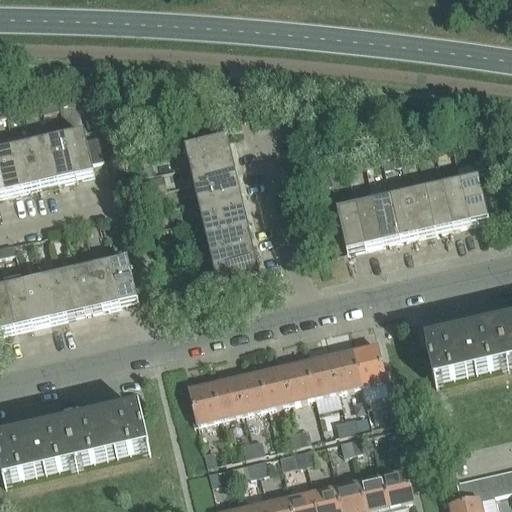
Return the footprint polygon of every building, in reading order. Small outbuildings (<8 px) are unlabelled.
[(92,170),(87,146),(85,137),(66,142),(76,185),(94,181),(92,170)] [(76,185),(66,142),(48,146),(58,189),(76,185)] [(104,167),(99,143),(87,146),(92,170),(104,167)] [(231,162),(227,144),(184,154),(188,172),(231,162)] [(58,189),(48,146),(31,150),(41,193),(58,189)] [(41,193),(31,150),(14,153),(24,197),(41,193)] [(24,197),(14,153),(0,156),(0,174),(6,201),(24,197)] [(235,179),(231,162),(188,172),(192,190),(235,179)] [(402,171),(400,163),(383,167),(385,175),(402,171)] [(240,197),(235,179),(192,190),(196,207),(240,197)] [(480,183),(461,188),(470,231),(490,227),(480,183)] [(470,231),(461,188),(443,192),(453,235),(470,231)] [(499,191),(488,194),(494,217),(505,215),(499,191)] [(453,235),(443,192),(426,196),(436,239),(453,235)] [(436,239),(426,196),(408,199),(418,243),(436,239)] [(244,214),(240,197),(196,207),(200,224),(244,214)] [(418,243),(408,199),(391,203),(400,247),(418,243)] [(400,247),(391,203),(373,207),(383,251),(400,247)] [(383,251),(373,207),(356,211),(366,255),(383,251)] [(366,255),(356,211),(336,216),(346,259),(366,255)] [(248,232),(244,214),(200,224),(205,242),(248,232)] [(252,250),(248,232),(205,242),(209,260),(252,250)] [(161,252),(165,270),(176,267),(175,267),(171,249),(161,252)] [(0,263),(17,259),(15,250),(14,250),(0,252),(0,263)] [(256,267),(252,250),(209,260),(213,277),(256,267)] [(138,307),(129,264),(110,269),(120,312),(138,307)] [(181,284),(177,267),(175,267),(176,267),(165,270),(169,287),(181,284)] [(260,285),(256,267),(213,277),(217,295),(260,285)] [(120,312),(110,269),(92,273),(102,316),(120,312)] [(102,316),(92,273),(74,277),(84,320),(102,316)] [(84,320),(74,277),(57,281),(67,324),(84,320)] [(20,280),(3,284),(5,293),(15,336),(32,332),(23,289),(20,280)] [(67,324),(57,281),(40,285),(50,328),(67,324)] [(185,303),(181,284),(169,287),(173,306),(185,303)] [(50,328),(40,285),(23,289),(32,332),(50,328)] [(0,339),(15,336),(5,293),(0,293),(0,339)] [(511,374),(511,328),(497,332),(507,375),(511,374)] [(507,375),(497,332),(426,348),(436,392),(507,375)] [(386,388),(378,352),(369,354),(368,350),(353,354),(362,394),(386,388)] [(362,394),(353,354),(337,357),(338,361),(331,363),(339,399),(362,394)] [(339,399),(331,363),(322,364),(322,361),(307,364),(316,405),(339,399)] [(316,405),(307,364),(291,368),(292,372),(284,373),(293,410),(316,405)] [(293,410),(284,373),(276,375),(275,371),(259,375),(269,416),(293,410)] [(269,416),(259,375),(244,378),(245,382),(237,384),(246,421),(269,416)] [(246,421),(237,384),(229,386),(228,383),(212,386),(222,427),(246,421)] [(222,427),(212,386),(197,389),(198,393),(190,395),(195,418),(191,419),(194,432),(198,431),(198,433),(222,427)] [(150,458),(140,415),(67,432),(77,475),(150,458)] [(393,415),(383,418),(386,432),(397,429),(393,415)] [(355,424),(346,426),(349,440),(359,438),(355,424)] [(349,440),(346,426),(336,428),(339,442),(349,440)] [(77,475),(67,432),(0,447),(0,466),(6,492),(77,475)] [(309,435),(299,437),(302,451),(312,449),(309,435)] [(398,435),(397,435),(388,437),(391,452),(401,449),(398,435)] [(302,451),(299,437),(290,439),(293,453),(302,451)] [(363,458),(360,444),(350,446),(354,460),(363,458)] [(262,446),(252,448),(256,462),(265,460),(262,446)] [(354,460),(350,446),(341,448),(344,462),(354,460)] [(256,462),(252,448),(243,450),(246,464),(256,462)] [(317,469),(313,455),(304,457),(307,471),(317,469)] [(205,459),(208,473),(218,471),(215,457),(205,459)] [(307,471),(304,457),(294,459),(298,473),(307,471)] [(270,480),(267,466),(267,465),(257,468),(261,482),(270,480)] [(261,482),(257,468),(247,470),(251,484),(261,482)] [(414,508),(407,475),(382,481),(389,511),(405,511),(405,510),(414,508)] [(511,497),(511,478),(511,475),(500,478),(505,499),(511,497)] [(222,491),(219,477),(209,479),(212,493),(222,491)] [(505,499),(500,478),(489,481),(494,501),(495,501),(505,499)] [(389,511),(382,481),(359,487),(365,511),(389,511)] [(494,501),(489,481),(478,483),(483,504),(494,501)] [(483,504),(478,483),(467,486),(472,507),(483,504)] [(472,507),(467,486),(456,488),(461,509),(472,507)] [(365,511),(359,487),(335,492),(339,511),(365,511)] [(339,511),(335,492),(312,498),(315,511),(339,511)] [(315,511),(312,498),(289,503),(291,511),(315,511)] [(449,511),(497,511),(495,501),(494,501),(483,504),(472,507),(461,509),(449,511)] [(291,511),(289,503),(265,509),(266,511),(291,511)]
